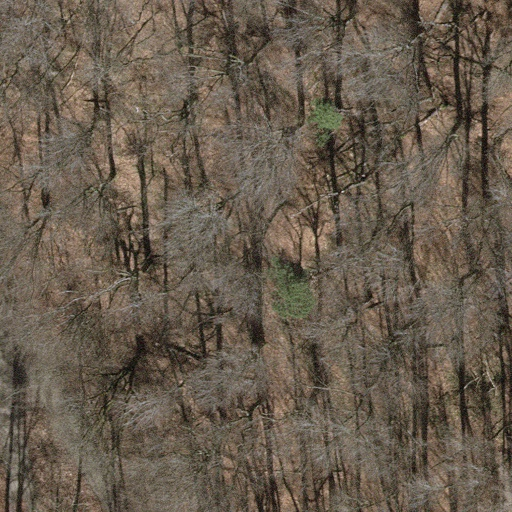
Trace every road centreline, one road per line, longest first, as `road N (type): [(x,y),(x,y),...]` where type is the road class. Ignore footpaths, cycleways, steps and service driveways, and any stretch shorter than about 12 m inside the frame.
road 1 (track): [(9,344),(82,433),(118,511)]
road 2 (track): [(0,326),(9,344),(21,511)]
